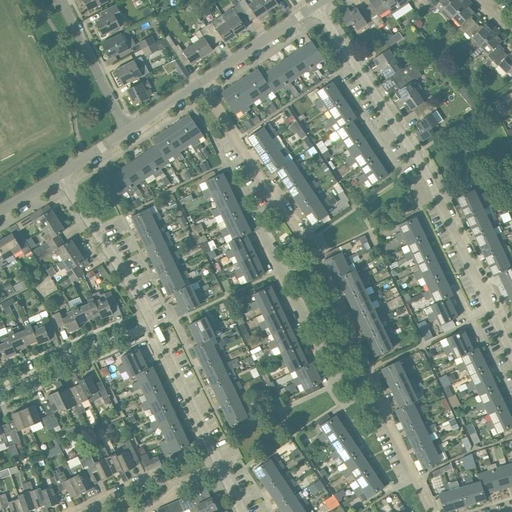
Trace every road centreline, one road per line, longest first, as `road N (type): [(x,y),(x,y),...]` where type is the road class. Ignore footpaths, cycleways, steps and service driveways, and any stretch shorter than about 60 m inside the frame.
road 1 (residential): [(511,352),(420,162),(313,6)]
road 2 (residential): [(362,366),(334,382),(253,214),(274,199)]
road 3 (residential): [(362,366),(304,243),(274,199)]
road 4 (residential): [(153,328),(58,176)]
road 5 (residential): [(0,390),(153,328)]
road 6 (residential): [(431,511),(362,366)]
road 7 (residential): [(218,466),(153,328)]
road 8 (residential): [(126,132),(60,0)]
road 9 (residential): [(196,86),(313,6)]
road 10 (residential): [(274,199),(196,86)]
